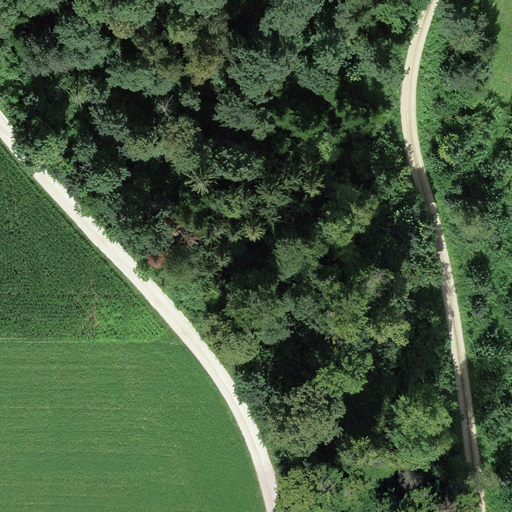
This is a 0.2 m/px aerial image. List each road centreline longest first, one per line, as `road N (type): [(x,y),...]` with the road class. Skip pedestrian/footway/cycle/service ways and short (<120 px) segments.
road 1 (track): [(502,511),(419,220),(403,83),(429,0)]
road 2 (track): [(0,133),(194,343),(236,413),(266,511)]
